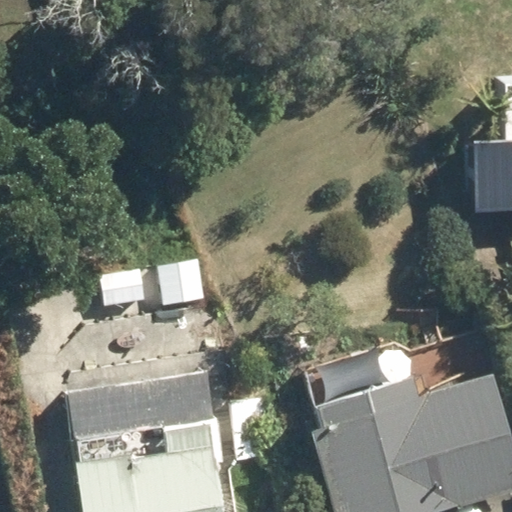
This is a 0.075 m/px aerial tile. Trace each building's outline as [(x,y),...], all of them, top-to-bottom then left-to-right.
[(500,132),(466,133),(469,204),(511,202),(511,75),(498,76),(500,132)] [(503,233),(475,240),(482,271),(511,264),(503,233)] [(200,256),(154,262),(159,305),(206,299),(200,256)] [(219,511),(205,421),(209,421),(202,367),(143,376),(151,425),(157,423),(160,447),(125,452),(124,447),(72,454),(81,511),(219,511)] [(315,422),(306,425),(331,511),(424,511),(511,486),(511,459),(485,371),(413,392),(407,371),(309,401),(315,422)] [(261,399),(227,402),(233,460),(268,456),(261,399)]
